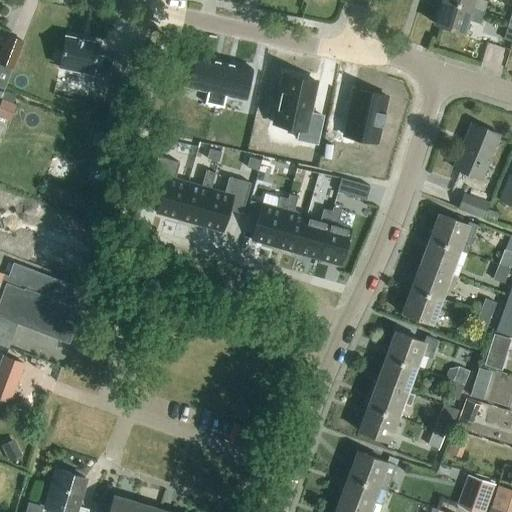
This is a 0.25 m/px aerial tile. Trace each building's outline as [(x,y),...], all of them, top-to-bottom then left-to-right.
[(480,23),(483,12),(444,0),(441,0),(434,24),(464,33),(468,20),(480,23)] [(444,0),(483,12),(486,0),(485,0),(444,0)] [(511,41),(511,20),(509,20),(503,38),(511,41)] [(24,40),(7,34),(0,50),(0,86),(4,88),(11,68),(13,69),(24,40)] [(106,56),(96,54),(99,43),(65,36),(59,67),(92,74),(93,67),(103,69),(102,76),(115,79),(120,58),(106,55),(106,56)] [(205,103),(215,105),(224,62),(195,55),(188,87),(208,91),(205,103)] [(252,68),(224,62),(215,105),(224,107),(226,95),(245,100),(252,68)] [(285,75),(274,123),(299,129),(297,138),(316,142),(322,115),(309,112),(316,83),(285,75)] [(130,85),(115,82),(104,127),(118,131),(130,85)] [(347,120),(344,136),(375,143),(379,126),(382,127),(385,114),(382,114),(385,96),(354,89),(350,106),(347,105),(344,119),(347,120)] [(480,179),(499,135),(471,123),(453,168),(480,179)] [(167,151),(170,141),(159,138),(156,148),(167,151)] [(207,158),(218,161),(221,152),(210,148),(207,158)] [(54,155),(48,173),(66,179),(72,162),(54,155)] [(258,170),(261,160),(250,157),(247,167),(258,170)] [(162,213),(185,220),(196,184),(199,173),(190,171),(187,181),(173,177),(162,213)] [(511,175),(510,174),(499,200),(511,205),(511,175)] [(185,220),(207,226),(221,179),(212,177),(209,188),(196,184),(185,220)] [(366,199),(370,186),(341,178),(337,191),(366,199)] [(207,226),(229,233),(240,197),(226,193),(229,182),(221,179),(207,226)] [(488,202),(492,192),(485,189),(481,199),(463,192),(457,209),(483,218),(489,202),(488,202)] [(276,246),(289,199),(281,197),(278,208),(264,204),(253,240),(276,246)] [(298,253),(308,216),(295,213),(298,202),(289,199),(276,246),(298,253)] [(298,253),(319,259),(333,212),(325,210),(322,221),(308,216),(298,253)] [(333,212),(319,259),(342,266),(353,229),(338,225),(341,214),(333,212)] [(477,228),(438,213),(429,239),(459,250),(465,234),(474,237),(477,228)] [(450,274),(459,250),(429,239),(420,263),(450,274)] [(498,264),(509,268),(511,261),(511,252),(504,249),(498,264)] [(0,343),(8,347),(17,323),(69,343),(88,291),(13,262),(8,276),(0,272),(0,343)] [(441,299),(450,274),(420,263),(411,288),(441,299)] [(503,283),(509,268),(498,264),(492,278),(503,283)] [(435,313),(441,299),(411,288),(402,313),(440,327),(444,316),(435,313)] [(479,313),(490,317),(496,302),(485,298),(479,313)] [(484,332),(490,317),(479,313),(473,327),(484,332)] [(385,356),(415,367),(420,354),(431,358),(438,340),(426,335),(423,342),(395,331),(385,356)] [(493,335),(488,351),(506,357),(511,341),(493,335)] [(0,406),(8,410),(26,362),(3,354),(0,361),(0,406)] [(406,392),(415,367),(385,356),(376,381),(406,392)] [(452,381),(463,385),(469,371),(458,366),(450,368),(446,378),(452,381)] [(484,399),(490,383),(475,378),(469,395),(484,399)] [(414,395),(406,392),(376,381),(367,405),(397,416),(402,403),(410,405),(414,395)] [(458,400),(463,385),(452,381),(446,395),(458,400)] [(28,399),(18,408),(26,418),(37,409),(28,399)] [(388,442),(397,416),(367,405),(358,431),(388,442)] [(433,430),(444,434),(450,419),(453,421),(457,411),(443,405),(433,430)] [(438,448),(444,434),(433,430),(427,444),(438,448)] [(458,430),(450,450),(463,456),(472,436),(458,430)] [(348,476),(378,487),(386,490),(395,465),(357,451),(348,476)] [(87,511),(88,509),(76,506),(85,478),(56,469),(44,507),(59,511),(87,511)] [(484,511),(495,483),(466,472),(455,503),(479,511),(484,511)] [(372,502),(378,487),(348,476),(339,501),(369,511),(370,511),(377,511),(380,504),(372,502)] [(133,511),(137,502),(113,495),(110,505),(98,502),(94,511),(133,511)] [(369,511),(339,501),(334,511),(369,511)] [(159,511),(160,509),(137,502),(133,511),(159,511)]
